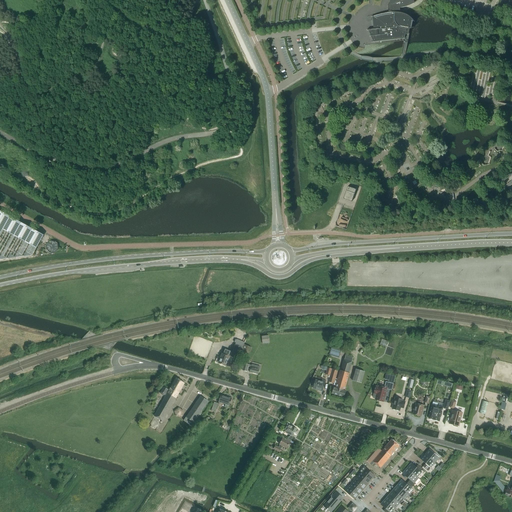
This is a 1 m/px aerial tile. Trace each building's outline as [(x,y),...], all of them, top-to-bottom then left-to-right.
[(388,5),(388,12),(391,12),(393,12),(395,12),(397,12),(399,12),(398,10),(398,8),(400,8),(403,8),(405,7),(408,6),(411,5),(413,4),(414,3),(414,2),(413,0),(391,0),(390,1),(389,3),(388,5)] [(405,35),(408,34),(409,29),(411,29),(413,28),(412,27),(411,28),(412,21),(414,22),(413,20),(412,19),(411,17),(409,16),(408,15),(406,14),(404,14),(402,13),(399,12),(397,12),(395,12),(393,12),(391,12),(388,12),(385,13),(381,14),(374,16),(375,29),(367,29),(367,31),(371,42),(404,39),(405,35)] [(508,178),(511,175),(511,173),(509,171),(499,179),(502,183),(508,178)] [(343,199),(352,202),(356,190),(348,187),(343,199)] [(0,259),(31,255),(43,235),(0,211),(0,259)] [(263,344),(270,343),(269,336),(262,336),(263,344)] [(336,353),(340,354),(343,345),(336,342),(335,346),(332,345),(331,351),(332,352),(331,354),(335,355),(336,353)] [(238,360),(243,347),(235,345),(231,357),(238,360)] [(248,359),(252,348),(244,345),(240,356),(248,359)] [(226,366),(230,356),(223,354),(222,355),(219,363),(226,366)] [(344,390),(350,373),(349,373),(353,357),(346,355),(341,371),(340,370),(335,388),(334,387),(332,394),(344,397),(346,391),(344,390)] [(258,375),(260,366),(252,364),(252,365),(245,363),(243,371),(247,372),(248,367),(251,368),(250,373),(251,373),(258,375)] [(328,382),(334,384),(338,371),(332,369),(328,382)] [(353,381),(361,383),(365,372),(356,369),(353,381)] [(163,421),(185,383),(177,378),(169,391),(164,387),(161,392),(162,394),(164,395),(166,395),(167,392),(168,392),(155,416),(163,421)] [(323,390),(326,381),(322,380),(321,382),(316,380),(313,388),(314,388),(314,389),(316,389),(317,389),(323,390)] [(375,400),(383,402),(387,389),(392,390),(393,384),(386,382),(385,388),(382,387),(383,386),(382,385),(380,385),(379,385),(379,386),(379,387),(376,386),(374,394),(377,394),(375,400)] [(228,408),(232,398),(222,395),(219,402),(226,404),(225,407),(228,408)] [(192,426),(208,402),(200,396),(184,421),(192,426)] [(393,404),(392,409),(400,411),(401,407),(402,407),(402,408),(404,408),(405,402),(402,401),(403,400),(395,398),(394,401),(393,401),(392,404),(393,404)] [(485,414),(488,402),(483,401),(480,413),(485,414)] [(414,410),(413,414),(421,416),(424,405),(416,403),(415,407),(414,407),(413,410),(414,410)] [(432,405),(429,418),(439,421),(443,408),(432,405)] [(453,410),(449,424),(454,425),(453,426),(458,427),(458,426),(459,426),(462,413),(453,410)] [(227,430),(233,420),(228,416),(222,427),(227,430)] [(291,441),(297,429),(293,427),(288,424),(284,432),(291,435),(290,436),(289,437),(288,439),(291,441)] [(287,448),(291,442),(283,438),(280,444),(280,445),(278,447),(275,446),(274,449),(279,452),(281,449),(282,445),(287,448)] [(375,445),(364,459),(372,465),(374,462),(381,468),(400,445),(392,439),(382,451),(375,445)] [(440,457),(430,449),(425,454),(426,455),(435,463),(440,457)] [(426,455),(421,460),(425,463),(423,466),(428,471),(435,463),(426,455)] [(416,467),(412,464),(408,469),(417,477),(423,469),(418,465),(416,467)] [(374,476),(366,468),(362,473),(370,480),(374,476)] [(408,469),(403,474),(410,479),(408,482),(413,486),(415,484),(413,481),(417,477),(408,469)] [(362,473),(358,478),(366,485),(370,480),(362,473)] [(358,478),(354,482),(363,489),(366,485),(358,478)] [(406,484),(402,480),(398,485),(407,493),(413,486),(408,482),(406,484)] [(354,482),(350,487),(359,494),(363,489),(354,482)] [(407,493),(398,485),(394,490),(403,498),(407,493)] [(350,487),(346,491),(355,499),(359,494),(350,487)] [(403,498),(394,490),(390,495),(399,503),(403,498)] [(330,511),(343,498),(337,492),(324,507),(330,511)] [(399,503),(390,495),(386,500),(395,508),(399,503)] [(391,511),(395,508),(386,500),(381,505),(385,508),(383,511),(384,511),(391,511)]
